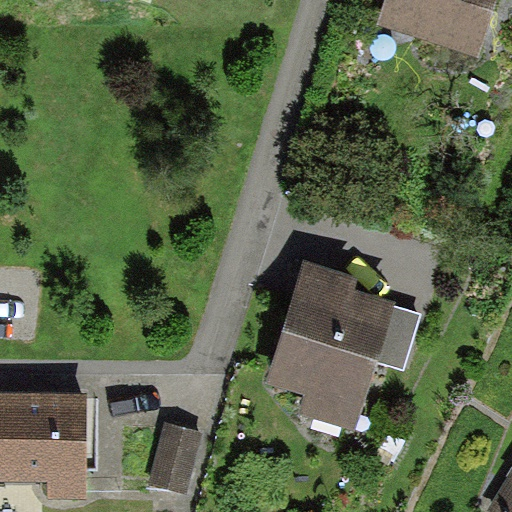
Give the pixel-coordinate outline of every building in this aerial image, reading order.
[(481,40),(492,0),(382,0),(380,11),(481,40)] [(360,263),(305,247),(267,372),(307,384),(300,405),(356,422),(376,356),(393,298),(397,286),(357,274),(360,263)] [(422,307),(393,298),(376,356),(404,364),(422,307)] [(89,382),(0,382),(0,471),(49,471),(49,492),(88,492),(89,382)] [(205,427),(166,416),(149,478),(189,489),(205,427)] [(511,511),(511,465),(488,505),(499,511),(511,511)]
